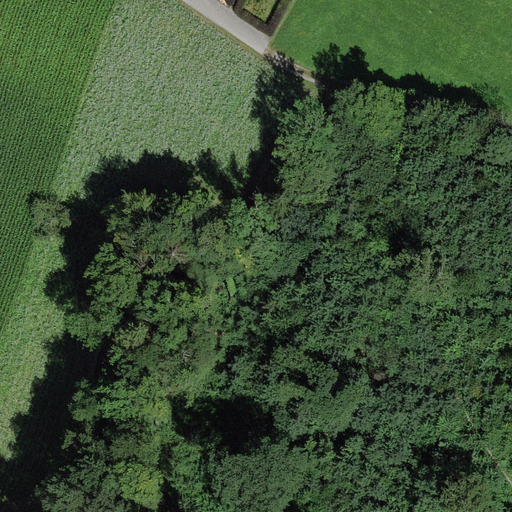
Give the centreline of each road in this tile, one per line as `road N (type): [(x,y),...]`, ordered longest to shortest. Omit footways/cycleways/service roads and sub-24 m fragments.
road 1 (track): [(511,486),(453,390),(381,149),(347,100),(262,46)]
road 2 (track): [(308,75),(373,87),(511,133)]
